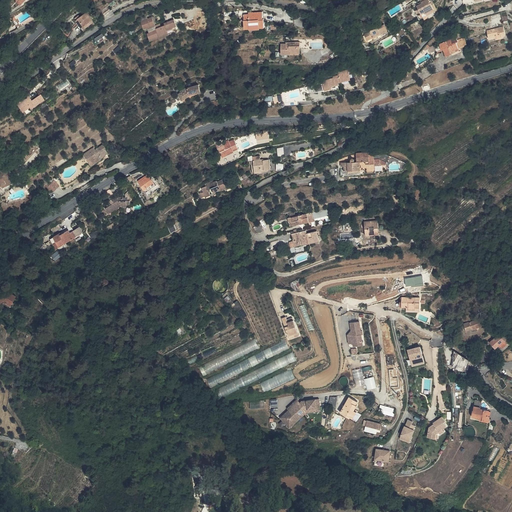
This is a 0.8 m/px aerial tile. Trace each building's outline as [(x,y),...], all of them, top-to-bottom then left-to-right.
[(429,0),(425,0),(421,2),(422,4),(417,7),(418,9),(415,11),(417,14),(420,12),(422,11),(423,13),(435,7),(432,2),(431,3),(429,0)] [(422,11),(420,12),(422,17),(436,10),(435,7),(423,13),(422,11)] [(85,30),(95,20),(88,14),(83,20),(79,24),(85,30)] [(258,29),(258,31),(264,31),(264,21),(263,21),(263,14),(252,15),(252,16),(248,16),(243,16),(243,22),(243,31),(248,31),(248,29),(258,29)] [(152,41),(162,36),(157,28),(160,27),(159,24),(155,25),(150,18),(139,24),(143,31),(147,29),(150,34),(149,35),(152,41)] [(95,20),(85,30),(87,31),(97,21),(95,20)] [(171,20),(165,24),(162,26),(160,27),(157,28),(162,36),(170,32),(168,28),(174,25),(171,20)] [(364,34),(367,40),(373,37),(373,36),(376,34),(378,37),(388,31),(384,24),(379,27),(377,23),(372,26),(373,28),(364,34)] [(487,34),(488,39),(496,37),(496,40),(497,40),(503,39),(502,37),(506,36),(503,28),(487,34)] [(162,36),(152,41),(153,43),(162,38),(163,38),(171,33),(170,32),(162,36)] [(103,34),(96,39),(99,43),(106,37),(103,34)] [(379,38),(378,37),(376,34),(373,36),(373,37),(367,40),(369,43),(379,38)] [(435,47),(438,54),(439,54),(440,56),(441,59),(447,58),(446,55),(455,52),(456,54),(465,50),(462,42),(455,45),(454,41),(447,44),(435,47)] [(294,43),(294,44),(295,48),(298,48),(298,55),(291,55),(291,57),(292,59),(301,58),(300,44),(300,42),(294,43)] [(295,48),(294,44),(286,45),(286,46),(281,47),(282,57),(291,57),(291,55),(298,55),(298,48),(295,48)] [(333,89),(348,87),(346,77),(338,78),(338,82),(332,83),(332,84),(321,86),(322,93),(333,92),(333,89)] [(61,90),(70,84),(67,79),(58,85),(61,90)] [(34,90),(38,95),(44,89),(40,84),(34,90)] [(205,94),(213,91),(210,86),(208,84),(202,86),(205,94)] [(192,88),(185,90),(179,92),(180,95),(176,97),(180,103),(188,99),(188,98),(199,94),(197,87),(192,88)] [(22,109),(27,117),(35,112),(36,114),(50,105),(46,99),(37,105),(34,101),(22,109)] [(216,148),(221,158),(224,156),(226,160),(234,156),(234,155),(238,152),(237,149),(238,148),(235,144),(229,147),(228,145),(223,148),(221,145),(216,148)] [(101,157),(102,159),(111,153),(106,145),(97,150),(96,148),(86,154),(91,163),(101,157)] [(367,164),(374,163),(374,159),(379,159),(386,162),(387,160),(386,159),(384,158),(383,157),(383,153),(382,152),(356,154),(357,159),(357,162),(360,162),(367,161),(367,164)] [(103,161),(102,159),(101,157),(91,163),(94,167),(103,161)] [(360,169),(360,167),(360,162),(357,162),(357,159),(354,159),(353,158),(350,158),(351,162),(348,163),(341,164),(342,167),(345,167),(345,171),(348,171),(348,173),(353,173),(353,170),(360,169)] [(264,171),(265,173),(271,171),(270,163),(263,163),(263,162),(260,162),(259,159),(252,160),(254,173),(262,171),(264,171)] [(4,183),(11,180),(7,170),(1,173),(2,175),(0,176),(0,192),(3,192),(2,189),(1,186),(5,185),(4,183)] [(46,183),(51,190),(58,185),(53,178),(46,183)] [(146,181),(151,188),(154,185),(149,178),(146,181)] [(13,185),(11,180),(4,183),(5,185),(1,186),(2,189),(13,185)] [(151,188),(146,181),(142,183),(143,184),(141,186),(145,193),(148,191),(148,190),(151,188)] [(203,197),(204,199),(208,197),(209,199),(212,197),(213,198),(218,196),(219,197),(224,193),(220,186),(217,188),(216,186),(209,190),(208,189),(205,191),(204,189),(197,193),(198,196),(194,198),(195,202),(192,203),(194,207),(197,205),(198,206),(203,204),(201,198),(203,197)] [(119,203),(119,205),(108,214),(112,219),(119,214),(119,215),(122,213),(121,212),(124,210),(124,211),(129,210),(129,208),(133,208),(132,204),(130,204),(129,201),(119,203)] [(308,213),(309,222),(316,221),(315,217),(323,216),(322,212),(308,213)] [(287,218),(290,227),(309,222),(306,213),(287,218)] [(367,222),(368,237),(382,236),(381,221),(367,222)] [(172,232),(177,229),(173,223),(168,226),(172,232)] [(166,227),(159,230),(164,238),(170,234),(166,227)] [(61,234),(57,237),(63,247),(81,236),(78,230),(74,233),(72,230),(62,236),(61,234)] [(300,248),(305,247),(305,245),(310,244),(310,245),(321,242),(319,232),(307,235),(307,232),(293,235),(294,240),(298,240),(299,243),(300,248)] [(406,286),(424,284),(424,275),(406,277),(406,286)] [(6,290),(0,301),(0,302),(5,305),(6,302),(15,306),(20,297),(6,290)] [(412,306),(417,306),(416,296),(400,296),(400,305),(406,305),(406,308),(412,308),(412,306)] [(186,315),(182,327),(187,328),(191,317),(186,315)] [(298,332),(293,320),(288,323),(287,320),(286,317),(281,319),(289,339),(295,337),(294,334),(298,332)] [(458,328),(461,335),(479,327),(477,323),(476,324),(475,320),(458,328)] [(507,334),(511,329),(511,324),(509,320),(501,328),(502,329),(507,334)] [(358,324),(349,326),(350,334),(351,335),(352,335),(353,338),(351,338),(347,339),(348,347),(353,346),(362,344),(361,337),(359,337),(359,333),(360,333),(358,324)] [(507,334),(502,329),(489,342),(494,348),(497,344),(501,348),(511,338),(507,334)] [(204,374),(260,348),(256,340),(199,366),(204,374)] [(288,341),(206,376),(210,385),(292,350),(288,341)] [(421,346),(408,349),(413,366),(426,362),(421,346)] [(295,352),(216,387),(220,396),(299,361),(295,352)] [(462,367),(467,368),(467,362),(458,354),(454,352),(450,367),(461,372),(462,367)] [(373,366),(354,369),(357,386),(367,384),(368,389),(377,387),(373,366)] [(292,368),(260,382),(264,391),(296,378),(292,368)] [(350,418),(353,412),(356,407),(355,406),(356,403),(347,398),(345,404),(348,405),(344,412),(341,410),(339,415),(339,416),(349,420),(350,418)] [(483,402),(482,403),(482,411),(486,411),(486,410),(490,409),(483,402)] [(308,404),(306,404),(306,405),(301,409),(299,407),(296,403),(289,410),(291,412),(289,415),(288,414),(279,421),(287,429),(297,420),(301,420),(305,416),(305,414),(308,413),(319,412),(318,403),(308,404)] [(484,423),(485,423),(486,411),(482,411),(482,403),(476,403),(475,414),(473,414),(473,420),(482,421),(482,419),(484,419),(484,423)] [(396,409),(380,405),(379,412),(394,416),(396,409)] [(427,411),(419,408),(415,416),(422,420),(427,411)] [(441,418),(435,422),(436,424),(430,427),(428,433),(426,432),(425,438),(429,440),(432,441),(433,435),(440,432),(444,429),(442,425),(444,423),(441,418)] [(297,420),(287,429),(288,431),(301,420),(297,420)] [(408,439),(411,430),(412,426),(408,424),(409,422),(405,420),(402,427),(402,426),(397,439),(402,441),(403,437),(408,439)] [(384,425),(368,422),(367,427),(383,430),(384,425)] [(432,441),(429,440),(429,442),(434,443),(436,437),(441,434),(440,432),(433,435),(432,441)] [(495,446),(482,471),(487,473),(499,448),(495,446)] [(386,460),(387,451),(374,449),(372,459),(381,461),(382,459),(386,460)]
